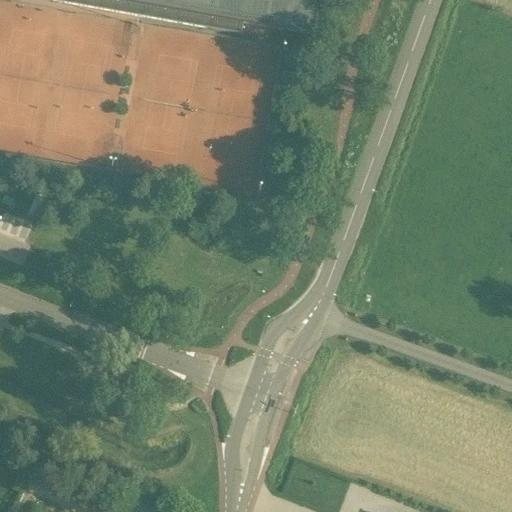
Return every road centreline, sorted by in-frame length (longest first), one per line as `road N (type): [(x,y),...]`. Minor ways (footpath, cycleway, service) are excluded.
road 1 (tertiary): [(319,308),(429,0)]
road 2 (residential): [(319,308),(511,379)]
road 3 (residential): [(0,296),(158,357)]
road 4 (tertiary): [(238,511),(261,395)]
